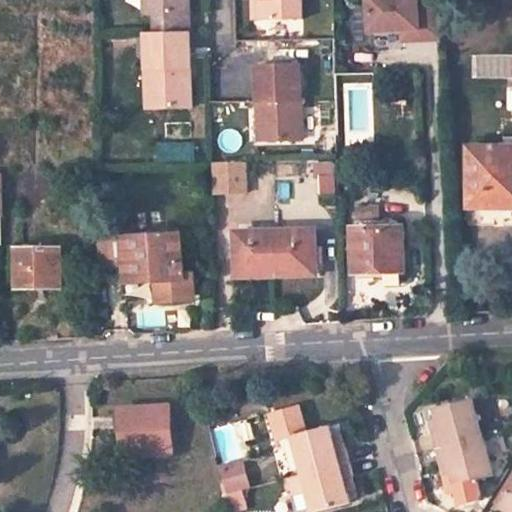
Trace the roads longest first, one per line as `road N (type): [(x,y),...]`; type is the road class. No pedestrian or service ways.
road 1 (residential): [(78,359),(371,346)]
road 2 (residential): [(371,346),(421,511)]
road 3 (residential): [(52,511),(78,359)]
road 4 (residential): [(371,346),(511,335)]
